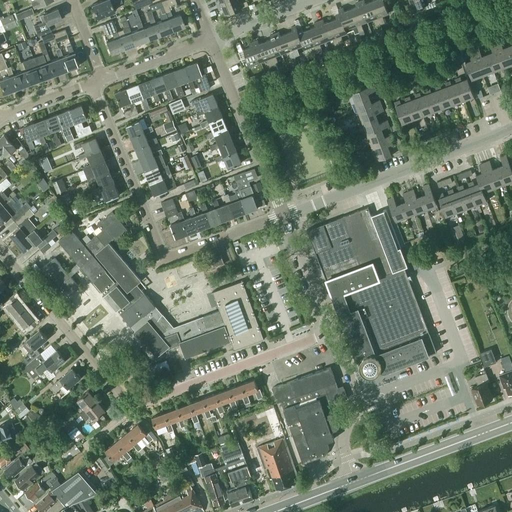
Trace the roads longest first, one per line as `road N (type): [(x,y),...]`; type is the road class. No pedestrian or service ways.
road 1 (residential): [(283,217),(167,260),(97,83)]
road 2 (residential): [(283,217),(511,125)]
road 3 (residential): [(329,330),(132,407)]
road 4 (residential): [(132,407),(0,250)]
road 5 (residential): [(283,217),(210,36)]
road 6 (secondary): [(354,481),(511,422)]
road 7 (residential): [(354,481),(342,436),(355,400),(329,330)]
road 8 (residential): [(97,83),(210,36)]
road 9 (residential): [(329,330),(283,217)]
